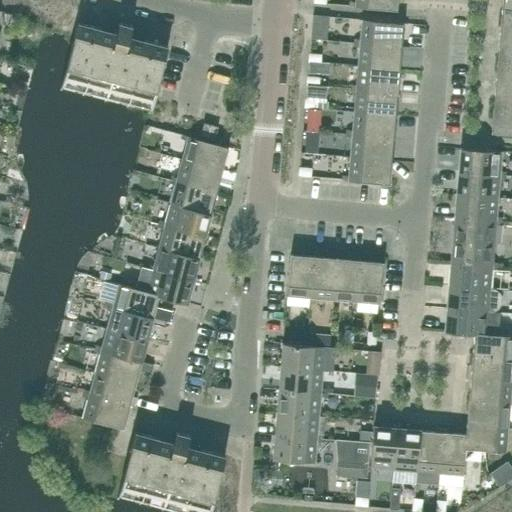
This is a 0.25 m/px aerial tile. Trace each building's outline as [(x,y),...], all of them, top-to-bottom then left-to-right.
[(394,0),(355,0),(356,2),(349,2),(349,6),(397,11),(397,0),(394,0)] [(511,0),(506,0),(506,9),(501,9),(500,18),(511,19),(511,0)] [(511,19),(500,18),(499,27),(504,28),(503,41),(511,41),(511,19)] [(397,38),(398,23),(362,20),(360,40),(354,40),(353,43),(401,47),(402,38),(397,38)] [(128,38),(131,26),(119,22),(116,35),(111,34),(110,38),(100,35),(102,29),(77,23),(71,45),(60,88),(150,112),(168,46),(143,40),(142,46),(131,44),(133,39),(128,38)] [(322,40),(323,32),(311,31),(310,39),(322,40)] [(511,41),(503,41),(502,55),(497,54),(496,63),(511,64),(511,41)] [(400,56),(401,47),(353,43),(353,47),(359,47),(358,66),(395,69),(396,56),(400,56)] [(320,63),(321,55),(309,54),(308,62),(320,63)] [(511,64),(496,63),(496,73),(500,73),(499,87),(511,87),(511,64)] [(393,83),(395,69),(358,66),(356,85),(350,85),(350,89),(397,92),(398,83),(393,83)] [(318,86),(319,78),(307,77),(306,85),(318,86)] [(511,87),(499,87),(498,100),(493,100),(493,109),(511,110),(511,87)] [(396,102),(397,92),(350,89),(349,92),(356,93),(354,112),(391,115),(392,101),(396,102)] [(316,109),(317,101),(305,100),(304,108),(316,109)] [(511,110),(493,109),(492,118),(496,119),(495,133),(511,134),(511,110)] [(390,128),(391,115),(354,112),(352,131),(346,130),(346,134),(393,138),(394,129),(390,128)] [(165,121),(161,133),(179,138),(183,126),(165,121)] [(314,131),(315,123),(303,122),(302,130),(314,131)] [(214,140),(218,127),(203,123),(200,136),(214,140)] [(392,147),(393,138),(346,134),(345,138),(352,138),(350,157),(387,160),(388,147),(392,147)] [(228,147),(188,137),(182,135),(181,139),(187,141),(182,159),(218,169),(221,156),(225,157),(228,147)] [(312,154),(313,146),(301,145),(300,153),(312,154)] [(501,151),(490,151),(464,148),(463,163),(459,162),(458,172),(505,176),(506,172),(499,172),(501,151)] [(386,174),(387,160),(350,157),(349,176),(342,176),(342,180),(389,184),(390,174),(386,174)] [(214,182),(218,169),(182,159),(177,178),(171,176),(170,180),(216,192),(218,183),(214,182)] [(310,177),(311,169),(299,168),(298,176),(310,177)] [(505,179),(505,176),(458,172),(457,181),(461,181),(460,195),(497,198),(499,179),(505,179)] [(214,201),(216,192),(170,180),(169,183),(175,185),(170,204),(206,213),(209,200),(214,201)] [(495,217),(497,198),(460,195),(459,208),(455,208),(454,217),(501,221),(502,218),(495,217)] [(202,226),(206,213),(170,204),(165,222),(159,221),(158,224),(204,236),(207,227),(202,226)] [(501,225),(501,221),(454,217),(453,226),(458,227),(456,240),(493,243),(495,224),(501,225)] [(202,245),(204,236),(158,224),(157,227),(163,229),(159,248),(194,257),(198,244),(202,245)] [(492,262),(493,243),(456,240),(455,254),(451,253),(450,262),(498,267),(498,263),(492,262)] [(191,270),(194,257),(159,248),(154,266),(147,265),(146,268),(193,280),(195,271),(191,270)] [(310,304),(314,256),(304,256),(304,260),(290,259),(286,296),(307,297),(306,304),(310,304)] [(323,261),(323,257),(314,256),(310,304),(313,304),(314,298),(333,299),(336,263),(323,261)] [(355,308),(359,260),(350,259),(349,264),(336,263),(333,299),(352,301),(352,307),(355,308)] [(368,265),(369,261),(359,260),(355,308),(359,308),(359,302),(379,303),(382,267),(368,265)] [(497,270),(498,267),(450,262),(449,272),(454,272),(453,286),(489,289),(491,270),(497,270)] [(190,289),(193,280),(146,268),(146,272),(152,273),(147,291),(147,292),(154,294),(154,295),(182,302),(186,288),(190,289)] [(147,292),(147,291),(119,284),(113,303),(107,302),(106,305),(153,317),(155,308),(151,307),(154,295),(154,294),(147,292)] [(494,290),(489,289),(453,286),(451,299),(447,299),(446,308),(487,312),(493,311),(497,309),(500,305),(500,297),(498,293),(494,290)] [(150,326),(153,317),(106,305),(105,309),(112,310),(107,329),(142,338),(146,325),(150,326)] [(494,312),(487,312),(446,308),(445,317),(450,318),(449,332),(473,334),(485,334),(501,335),(502,327),(486,326),(487,315),(493,316),(494,312)] [(292,337),(293,325),(284,325),(283,337),(292,337)] [(314,339),(315,327),(307,327),(307,339),(314,339)] [(139,351),(142,338),(107,329),(102,347),(95,346),(95,349),(141,361),(143,353),(139,351)] [(352,342),(353,330),(345,330),(344,342),(352,342)] [(375,344),(376,332),(368,332),(367,344),(375,344)] [(485,334),(473,334),(478,335),(477,348),(472,347),(472,357),(511,359),(511,336),(501,335),(485,334)] [(282,343),(282,354),(286,354),(285,367),(322,371),(331,371),(331,365),(332,359),(333,349),(333,348),(330,347),(325,347),(307,345),(283,343),(282,343)] [(138,371),(141,361),(95,349),(94,353),(100,354),(95,373),(131,382),(134,369),(138,371)] [(368,351),(366,372),(378,373),(379,352),(368,351)] [(511,359),(472,357),(471,366),(475,366),(474,380),(511,383),(511,368),(511,359)] [(320,390),(322,371),(285,367),(284,381),(279,381),(279,390),(326,394),(326,390),(320,390)] [(127,395),(131,382),(95,373),(90,391),(84,390),(83,393),(129,406),(131,397),(127,395)] [(511,402),(509,402),(511,383),(474,380),(473,393),(469,393),(468,402),(511,405),(511,402)] [(326,397),(326,394),(279,390),(278,399),(282,399),(281,413),(318,416),(319,397),(326,397)] [(127,415),(129,406),(83,393),(82,397),(88,398),(83,418),(119,427),(122,413),(127,415)] [(511,409),(511,405),(468,402),(467,411),(471,412),(470,425),(507,428),(509,409),(511,409)] [(316,435),(318,416),(281,413),(280,426),(276,426),(275,435),(322,439),(323,436),(316,435)] [(465,438),(464,448),(465,448),(505,452),(505,447),(506,434),(507,428),(470,425),(469,438),(465,438)] [(393,475),(397,428),(388,427),(387,432),(373,430),(372,443),(370,467),(390,469),(389,475),(393,475)] [(406,433),(406,429),(397,428),(393,475),(397,476),(397,469),(416,471),(419,434),(406,433)] [(185,447),(189,435),(176,431),(173,444),(168,442),(167,447),(157,444),(159,438),(135,432),(117,497),(172,511),(209,511),(225,456),(201,449),(199,455),(189,453),(190,448),(185,447)] [(438,479),(442,432),(433,431),(433,435),(419,434),(416,471),(435,473),(435,479),(438,479)] [(451,437),(452,433),(442,432),(438,479),(442,480),(443,473),(462,475),(465,448),(464,448),(465,438),(451,437)] [(322,443),(322,439),(275,435),(274,444),(278,445),(277,457),(273,457),(273,459),(314,462),(316,442),(322,443)] [(362,476),(363,461),(353,460),(353,465),(341,464),(340,474),(362,476)] [(511,469),(507,462),(490,473),(499,487),(511,477),(511,469)] [(366,507),(369,483),(357,482),(355,506),(366,507)] [(398,497),(391,497),(390,497),(389,509),(397,509),(398,497)] [(420,511),(422,499),(414,499),(412,511),(420,511)] [(443,511),(445,501),(437,501),(435,511),(443,511)]
